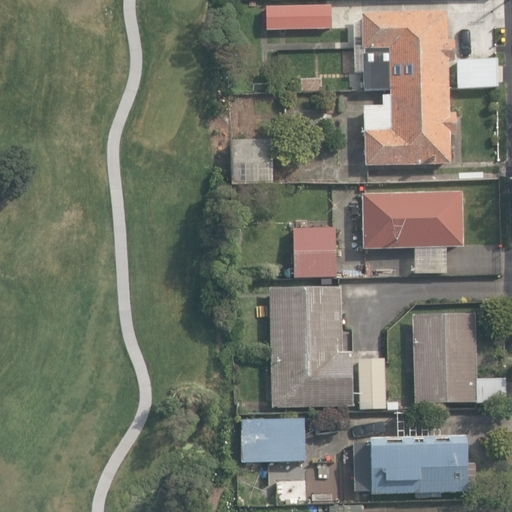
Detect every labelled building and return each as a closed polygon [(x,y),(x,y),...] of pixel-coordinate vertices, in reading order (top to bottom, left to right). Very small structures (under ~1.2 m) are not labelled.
[(267,7),(268,30),(333,28),(332,5),(267,7)] [(363,107),(365,166),(450,164),(450,135),(456,135),(456,112),(450,112),(449,61),(455,61),(455,39),(448,39),(448,11),(440,12),(362,14),(362,22),(354,22),(355,91),(390,90),(390,95),(382,95),(383,106),(363,107)] [(457,61),(457,89),(497,87),(496,59),(457,61)] [(230,140),(232,185),(273,183),(272,139),(230,140)] [(413,249),(414,275),(445,274),(445,246),(463,246),(461,192),(362,194),(363,250),(413,249)] [(294,229),(295,278),(337,277),(335,227),(294,229)] [(271,352),(272,407),(353,405),(351,352),(342,352),(340,287),(269,289),(271,352)] [(413,316),(415,405),(507,402),(506,377),(476,378),(474,314),(413,316)] [(357,360),(359,409),(386,408),(384,359),(357,360)] [(239,420),(240,461),(305,460),(304,419),(239,420)] [(415,493),(415,498),(441,497),(441,493),(467,492),(467,487),(476,487),(475,464),(466,464),(465,436),(353,440),(355,493),(371,492),(371,495),(415,493)] [(332,468),(296,469),(296,503),(332,503),(332,468)]
